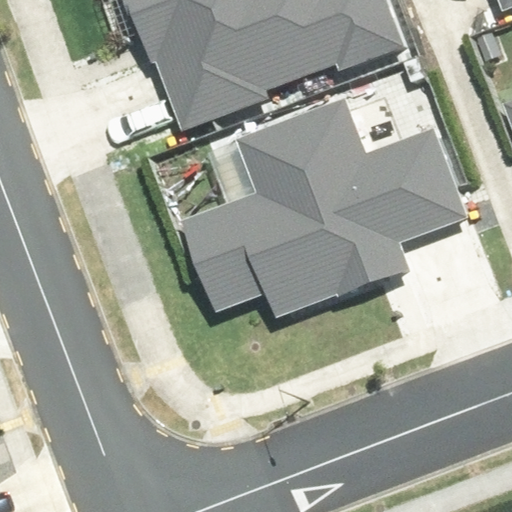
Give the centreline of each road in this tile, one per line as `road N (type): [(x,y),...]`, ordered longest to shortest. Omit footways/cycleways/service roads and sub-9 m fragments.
road 1 (residential): [(115,496),(511,367)]
road 2 (residential): [(115,496),(0,200)]
